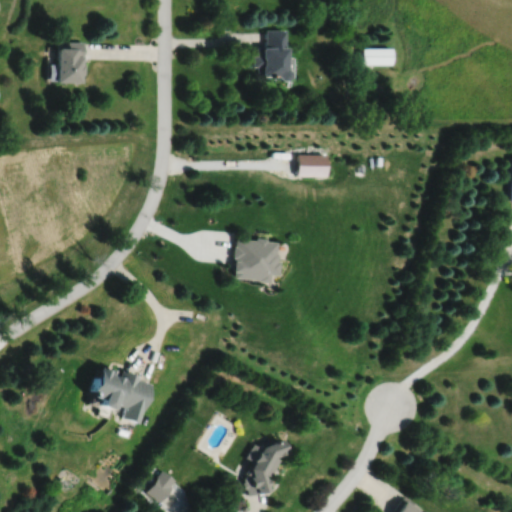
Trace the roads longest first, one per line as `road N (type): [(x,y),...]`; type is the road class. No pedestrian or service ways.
road 1 (residential): [(0,337),(105,267),(145,211),(162,146),(163,0)]
road 2 (residential): [(322,511),(357,470),(391,403)]
